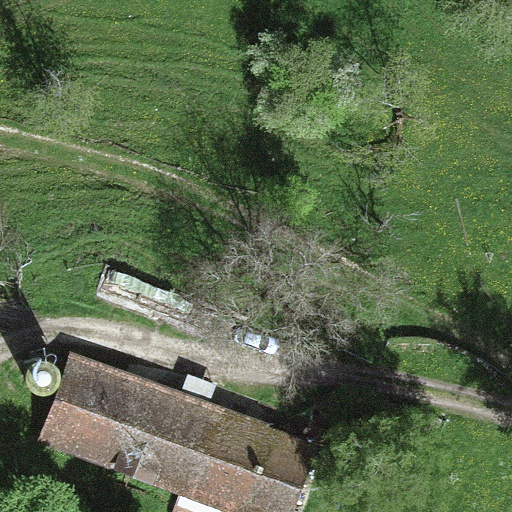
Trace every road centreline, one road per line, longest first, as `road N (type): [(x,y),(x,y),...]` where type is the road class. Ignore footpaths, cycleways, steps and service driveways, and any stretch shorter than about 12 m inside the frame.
road 1 (track): [(390,288),(191,188),(0,133)]
road 2 (track): [(511,365),(390,288)]
